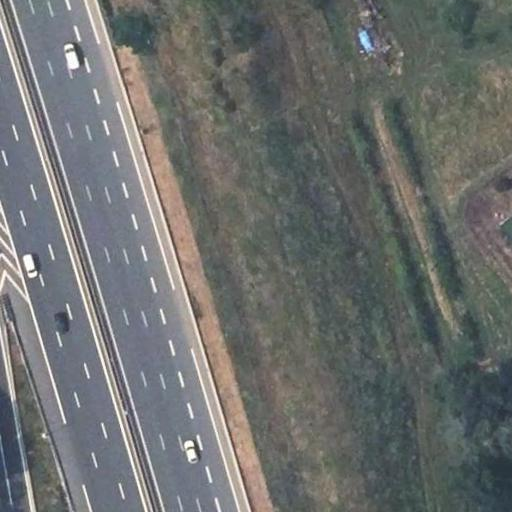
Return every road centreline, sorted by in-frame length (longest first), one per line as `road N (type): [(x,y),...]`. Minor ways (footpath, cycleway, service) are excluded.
road 1 (motorway): [(192,511),(38,0)]
road 2 (motorway): [(0,128),(118,511)]
road 3 (motorway): [(0,376),(24,511)]
